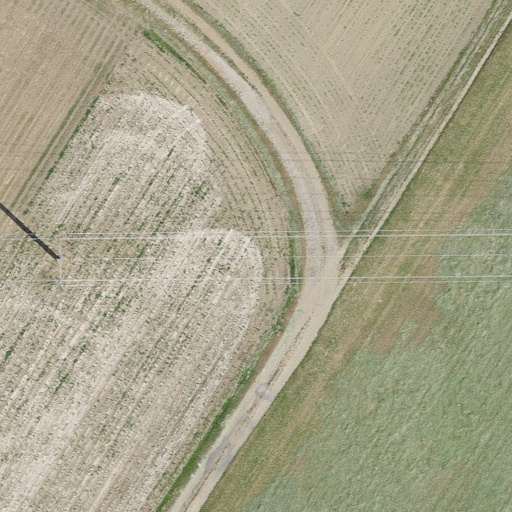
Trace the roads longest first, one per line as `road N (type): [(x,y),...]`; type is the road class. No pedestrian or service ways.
road 1 (track): [(190,511),(313,324),(324,276),(316,211),(244,93),(128,0)]
road 2 (track): [(502,0),(324,276)]
